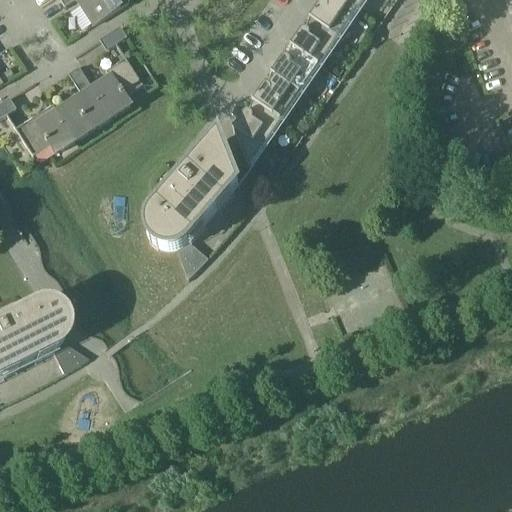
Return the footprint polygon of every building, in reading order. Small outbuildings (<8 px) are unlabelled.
[(59,0),(65,10),(78,2),(94,28),(122,11),(129,6),(125,0),(118,5),(114,0),(59,0)] [(312,23),(312,24),(342,45),(362,18),(336,0),(328,0),(326,8),(325,8),(324,8),(322,9),(321,10),(321,11),(312,23)] [(336,0),(362,18),(374,0),(336,0)] [(293,50),(293,51),(323,73),(342,45),(312,24),(312,23),(311,22),(310,24),(311,25),(307,36),(306,36),(304,36),(303,37),(302,37),(301,38),(293,50)] [(121,30),(100,44),(107,55),(128,41),(121,30)] [(274,78),(274,79),(303,100),(323,73),(293,51),(293,50),(292,50),(291,52),(292,52),(288,64),(287,64),(285,64),(284,64),(283,65),(282,66),(274,78)] [(109,78),(92,89),(112,121),(131,109),(126,101),(144,89),(126,61),(125,62),(106,74),(109,78)] [(56,112),(56,113),(76,145),(112,121),(92,89),(80,70),(69,77),(81,96),(56,112)] [(10,72),(0,78),(0,79),(5,87),(16,80),(10,72)] [(255,106),(283,127),(303,100),(274,79),(274,78),(273,78),(272,80),(273,80),(269,91),(267,91),(266,91),(265,92),(264,93),(263,94),(255,106)] [(0,108),(0,123),(17,112),(11,102),(0,108)] [(244,121),(234,135),(236,136),(250,173),(283,127),(255,106),(254,105),(253,107),(254,108),(250,119),(248,119),(247,119),(246,120),(245,120),(244,121)] [(18,132),(17,132),(34,160),(52,149),(57,157),(76,145),(56,113),(56,112),(54,108),(18,132)] [(147,227),(147,230),(147,233),(147,235),(148,238),(149,240),(150,242),(151,245),(150,245),(152,247),(153,249),(155,250),(157,251),(159,253),(159,252),(161,253),(164,254),(166,254),(169,255),(171,255),(174,254),(176,254),(178,253),(188,283),(209,263),(189,246),(239,189),(221,143),(220,144),(213,151),(210,149),(188,174),(183,180),(187,183),(168,205),(164,202),(159,208),(155,212),(152,215),(150,218),(149,220),(148,222),(147,225),(147,227)] [(0,380),(52,355),(64,378),(83,367),(88,363),(62,346),(63,344),(64,342),(65,339),(66,337),(66,334),(66,332),(66,330),(65,327),(66,327),(66,325),(65,323),(64,321),(63,319),(61,317),(60,318),(59,316),(57,314),(55,313),(52,311),(50,310),(48,310),(45,309),(43,309),(40,309),(38,309),(36,310),(34,310),(31,311),(23,315),(22,316),(16,319),(19,323),(0,332),(0,380)]
